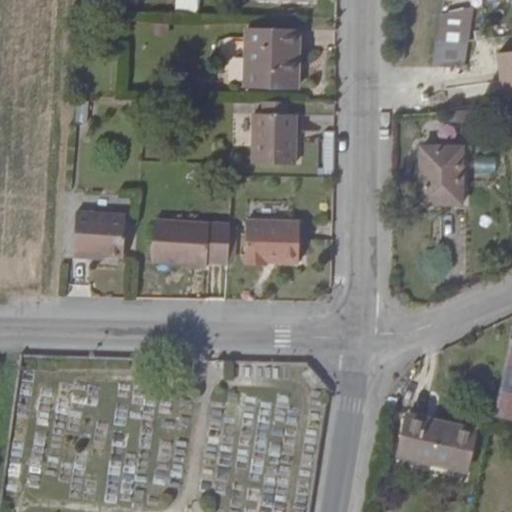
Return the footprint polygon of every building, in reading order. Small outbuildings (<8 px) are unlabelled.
[(176,0),(176,10),(198,11),(198,0),(176,0)] [(471,33),(476,3),(443,6),(437,36),(471,33)] [(291,10),(258,9),(257,21),(246,21),(246,80),(290,80),(290,53),(300,53),(300,21),(291,21),(291,10)] [(466,61),(471,33),(437,36),(434,57),(439,58),(466,61)] [(290,53),(290,80),(299,81),(300,53),(290,53)] [(469,85),(472,62),(466,61),(439,58),(437,83),(469,85)] [(294,112),(257,111),(255,162),(292,163),(294,112)] [(459,151),(420,150),(418,203),(458,204),(459,151)] [(122,214),(72,212),(71,254),(99,254),(99,252),(121,252),(122,214)] [(293,217),(243,216),(243,256),(262,256),(262,252),(292,252),(293,217)] [(225,254),(227,221),(151,219),(149,253),(178,254),(178,259),(200,260),(200,253),(225,254)] [(511,417),(511,334),(511,335),(493,413),(511,417)] [(477,431),(410,416),(400,458),(468,473),(477,431)]
